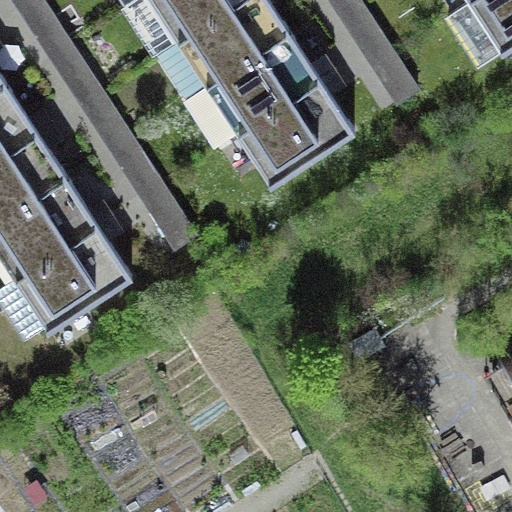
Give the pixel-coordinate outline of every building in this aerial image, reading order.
[(239,0),(151,0),(177,40),(239,0)] [(289,29),(270,0),(239,0),(177,40),(205,83),(289,29)] [(511,44),(511,0),(468,0),(501,51),(511,44)] [(320,78),(289,29),(205,83),(236,132),(320,78)] [(354,130),(320,78),(236,132),(270,184),(354,130)] [(0,154),(38,130),(6,82),(0,85),(0,154)] [(0,215),(66,173),(38,130),(0,154),(0,215)] [(98,221),(66,173),(0,215),(0,255),(14,276),(98,221)] [(98,221),(14,276),(48,328),(132,273),(98,221)] [(511,338),(499,346),(511,368),(511,338)]
